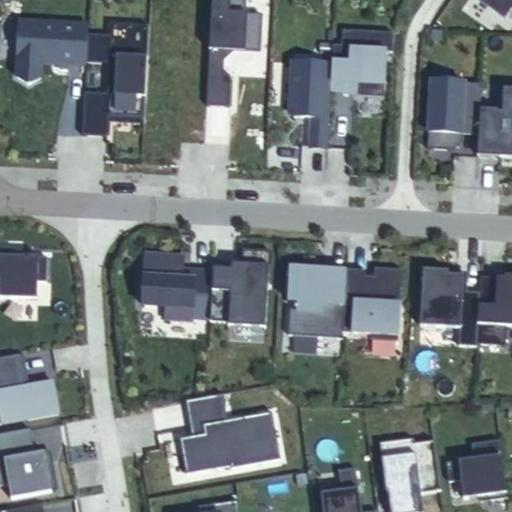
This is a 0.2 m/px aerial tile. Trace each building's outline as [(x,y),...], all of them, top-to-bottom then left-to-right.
[(247,15),(247,0),(213,0),(207,107),(229,108),(231,77),(224,77),(224,60),(234,52),(260,53),(262,16),(247,15)] [(511,0),(478,0),(505,19),(511,8),(511,0)] [(28,87),(41,80),(42,65),(87,67),(87,63),(89,36),(89,27),(20,22),(16,78),(28,87)] [(83,137),(108,138),(109,124),(109,119),(144,121),(150,27),(112,25),(111,37),(110,57),(117,58),(115,96),(108,95),(85,94),(83,137)] [(333,46),(332,65),(331,91),(350,92),(350,83),(359,84),(359,96),(384,98),(386,53),(393,53),(394,34),(343,31),(342,46),(333,46)] [(111,37),(89,36),(87,63),(110,65),(108,95),(115,96),(117,58),(110,57),(111,37)] [(331,91),(332,65),(292,63),(289,113),(294,118),(304,119),(304,116),(312,116),(310,149),(327,150),(331,91)] [(433,82),(429,149),(455,151),(462,144),(463,136),(463,128),(480,129),(481,110),(482,84),(433,82)] [(498,111),(481,110),(480,129),(480,136),(478,158),(511,159),(511,90),(505,90),(503,112),(498,112),(498,111)] [(463,128),(463,136),(480,136),(480,129),(463,128)] [(0,303),(37,305),(37,288),(46,288),(47,264),(15,263),(15,250),(0,249),(0,303)] [(213,267),(213,273),(210,320),(210,323),(263,326),(265,285),(267,285),(268,257),(242,255),(241,268),(213,267)] [(193,319),(210,320),(213,273),(194,272),(194,280),(182,280),(183,258),(145,256),(143,307),(166,308),(165,321),(193,322),(193,319)] [(343,333),(347,270),(324,269),(324,274),(313,273),(313,269),(290,267),(288,302),(298,302),(298,312),(291,311),(290,337),(343,340),(343,333)] [(347,270),(343,333),(376,335),(376,340),(403,342),(407,271),(380,270),(379,283),(369,283),(370,272),(347,270)] [(447,272),(424,271),(421,327),(461,329),(460,347),(477,348),(477,344),(480,294),(463,293),(464,277),(447,276),(447,272)] [(480,294),(477,344),(506,346),(507,327),(511,327),(511,275),(505,275),(505,278),(481,277),(480,294)] [(0,410),(2,410),(4,425),(60,415),(54,383),(26,388),(21,356),(0,360),(0,410)] [(231,467),(232,470),(281,461),(272,413),(227,422),(222,395),(185,402),(190,429),(203,427),(205,435),(180,440),(186,475),(231,467)] [(0,487),(9,486),(12,500),(58,491),(53,462),(47,463),(45,453),(35,455),(30,430),(0,435),(0,487)] [(434,443),(414,446),(414,441),(380,445),(390,511),(423,511),(421,495),(441,492),(434,443)] [(447,463),(449,483),(462,482),(464,500),(481,498),(491,497),(492,502),(508,500),(500,442),(472,445),(474,460),(447,463)] [(321,494),(323,511),(361,511),(356,470),(339,472),(342,492),(321,494)] [(239,511),(238,503),(199,509),(199,511),(239,511)]
